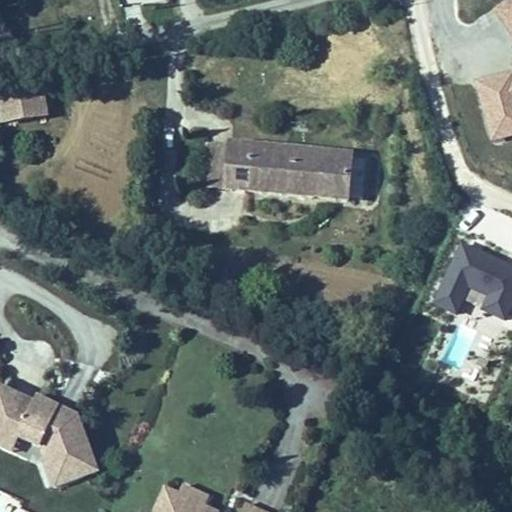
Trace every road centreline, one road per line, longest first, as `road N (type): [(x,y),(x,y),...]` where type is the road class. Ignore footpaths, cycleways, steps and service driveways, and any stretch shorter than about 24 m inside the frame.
road 1 (unknown): [(0,242),(17,259),(100,300),(295,377)]
road 2 (unclassified): [(293,0),(0,57)]
